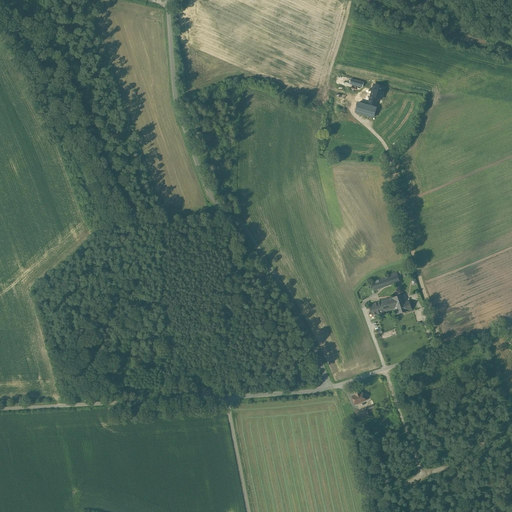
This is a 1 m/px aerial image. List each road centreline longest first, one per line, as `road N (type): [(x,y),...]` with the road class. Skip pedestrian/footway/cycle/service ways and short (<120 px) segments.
road 1 (unclassified): [(167,0),(175,96),(209,191),(262,255),(305,327),(328,387)]
road 2 (unclassified): [(443,348),(405,235),(389,154),(367,125)]
road 3 (unclassified): [(225,396),(0,409)]
road 4 (unclassified): [(443,348),(328,387)]
